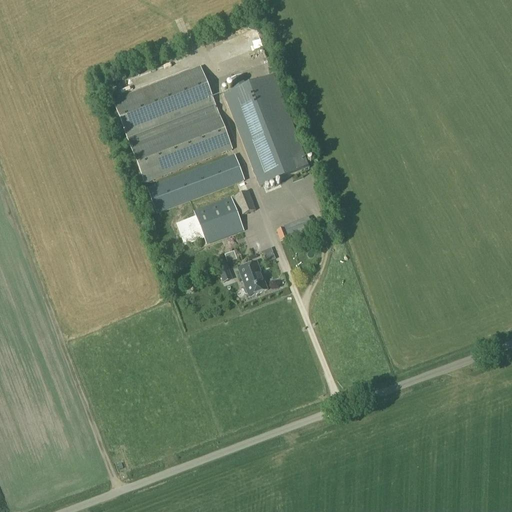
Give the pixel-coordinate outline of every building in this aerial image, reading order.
[(254,64),(257,70),(268,66),(263,54),(218,71),(220,76),(254,64)] [(179,57),(146,69),(149,78),(173,70),(171,65),(180,61),(179,57)] [(112,102),(144,185),(232,151),(200,69),(112,102)] [(117,79),(119,90),(145,86),(144,75),(117,79)] [(223,97),(259,189),(309,170),(273,78),(223,97)] [(146,190),(156,216),(244,183),(234,157),(146,190)] [(234,198),(240,217),(255,212),(248,193),(234,198)] [(243,232),(230,199),(194,213),(196,218),(176,226),(185,248),(204,241),(206,246),(243,232)] [(276,232),(281,245),(313,233),(308,220),(276,232)] [(257,264),(238,271),(245,290),(243,290),(245,296),(247,295),(248,299),(267,292),(257,264)] [(223,288),(232,284),(225,267),(217,271),(221,282),(222,285),(223,288)]
